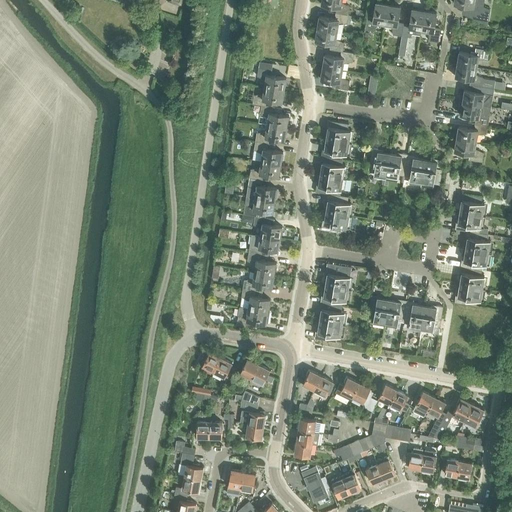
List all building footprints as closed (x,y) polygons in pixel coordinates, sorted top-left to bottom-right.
[(335,5),(334,11),(348,14),(350,5),(341,1),(341,0),(320,0),(320,3),(335,5)] [(484,0),(453,0),(453,2),(463,4),(461,13),(487,25),(490,9),(483,6),(484,0)] [(377,22),(384,23),(387,3),(375,1),(372,17),(366,16),(364,29),(373,30),(377,22)] [(392,33),(401,35),(403,22),(397,21),(399,5),(387,3),(384,23),(390,24),(392,33)] [(403,22),(401,35),(407,36),(408,36),(411,37),(412,34),(420,35),(420,30),(424,9),(412,7),(409,23),(403,22)] [(424,9),(420,30),(429,31),(429,39),(437,40),(439,28),(433,27),(436,11),(424,9)] [(318,15),(316,27),(337,30),(342,31),(344,23),(347,22),(348,14),(334,11),(333,17),(318,15)] [(328,48),(340,50),(343,50),(344,41),(336,38),(337,30),(316,27),(314,39),(330,41),(328,48)] [(399,48),(398,54),(404,55),(405,49),(407,36),(401,35),(399,48)] [(458,51),(456,63),(476,66),(477,59),(486,58),(487,50),(475,48),(473,53),(458,51)] [(324,53),(322,65),(342,69),(343,62),(352,60),(353,57),(354,52),(343,50),(340,50),(339,56),(324,53)] [(468,84),(480,86),(482,86),(482,85),(483,77),(475,73),(476,66),(456,63),(454,75),(469,77),(468,84)] [(265,78),(263,85),(283,88),(285,76),(270,73),(271,67),(258,65),(256,74),(265,78)] [(341,75),(342,69),(322,65),(320,77),(335,80),(334,86),(348,88),(349,79),(341,75)] [(483,77),(482,85),(493,87),(503,89),(504,82),(494,80),(495,79),(483,77)] [(253,93),(252,102),(260,104),(265,104),(266,98),(281,101),(283,88),(263,85),(262,92),(253,93)] [(464,89),(462,101),(481,104),(490,106),(493,87),(482,85),(482,86),(480,86),(479,91),(464,89)] [(462,101),(460,114),(475,116),(474,123),(487,125),(490,106),(481,104),(462,101)] [(260,104),(259,112),(267,116),(266,123),(286,126),(288,114),(272,112),(273,105),(265,104),(260,104)] [(326,126),(324,137),(350,141),(351,138),(348,137),(349,130),(346,129),(347,123),(325,119),(324,126),(326,126)] [(256,131),(254,140),(267,142),(268,136),(284,139),(286,126),(266,123),(264,130),(256,131)] [(457,126),(456,138),(475,141),(477,134),(486,133),(487,125),(474,123),(473,128),(457,126)] [(321,149),(320,155),(341,158),(342,153),(345,154),(347,144),(349,145),(350,141),(324,137),(322,149),(321,149)] [(474,148),(475,141),(456,138),(454,150),(469,153),(468,158),(481,160),(483,152),(474,148)] [(254,140),(253,148),(261,152),(260,159),(280,162),(282,151),(266,148),(267,142),(254,140)] [(381,177),(384,177),(388,151),(377,149),(377,147),(371,146),(367,168),(373,169),(372,172),(382,174),(381,177)] [(388,151),(384,177),(388,178),(388,175),(396,176),(397,173),(402,174),(405,153),(399,151),(399,153),(388,151)] [(405,153),(402,174),(408,175),(408,178),(417,180),(416,183),(419,184),(424,158),(412,156),(412,154),(405,153)] [(320,162),(318,173),(344,177),(345,174),(342,173),(343,164),(340,164),(341,158),(320,155),(319,161),(320,162)] [(424,158),(419,184),(422,184),(423,180),(432,182),(432,179),(438,180),(442,160),(435,158),(434,160),(424,158)] [(250,168),(249,176),(261,178),(262,172),(278,175),(280,162),(260,159),(258,166),(250,168)] [(316,184),(315,190),(325,192),(338,194),(341,180),(344,180),(344,177),(318,173),(317,184),(316,184)] [(248,186),(247,195),(254,196),(274,199),(276,187),(260,185),(261,178),(249,176),(247,185),(248,186)] [(327,199),(325,210),(351,214),(351,212),(349,211),(350,203),(346,202),(347,196),(338,195),(338,194),(325,192),(324,199),(327,199)] [(460,198),(458,210),(484,214),(485,211),(483,211),(484,201),(481,200),(481,195),(461,192),(460,198)] [(244,204),(242,213),(254,215),(256,215),(257,209),(272,211),(274,199),(254,196),(247,195),(245,204),(244,204)] [(321,221),(320,228),(342,231),(343,226),(346,226),(348,217),(350,218),(351,214),(325,210),(323,221),(321,221)] [(456,221),(455,228),(479,231),(487,232),(488,228),(480,227),(481,217),(484,217),(484,214),(458,210),(457,221),(456,221)] [(253,222),(252,223),(261,227),(259,234),(280,238),(282,225),(266,222),(267,217),(256,215),(254,215),(254,216),(253,220),(253,222)] [(455,228),(465,230),(467,230),(466,236),(464,247),(490,251),(491,248),(488,247),(489,239),(486,238),(487,232),(479,231),(455,228)] [(249,234),(248,242),(250,243),(249,251),(262,253),(263,247),(278,250),(280,238),(259,234),(259,235),(249,233),(249,234)] [(460,258),(459,265),(482,268),(482,263),(485,263),(486,254),(490,254),(490,251),(464,247),(463,258),(460,258)] [(249,251),(247,260),(255,263),(253,271),(274,274),(276,262),(261,259),(262,253),(249,251)] [(213,276),(220,277),(221,265),(214,264),(213,276)] [(459,265),(458,271),(461,271),(459,282),(485,286),(485,283),(482,282),(483,274),(481,273),(482,268),(459,265)] [(327,272),(325,284),(350,288),(351,285),(348,284),(350,275),(346,274),(347,269),(326,266),(325,272),(327,272)] [(243,279),(242,287),(256,289),(257,284),(272,286),(274,274),(253,271),(252,277),(243,279)] [(455,294),(454,301),(476,304),(477,298),(479,299),(481,289),(484,289),(485,286),(459,282),(459,284),(457,294),(455,294)] [(321,295),(320,301),(341,305),(342,299),(345,299),(347,290),(350,291),(350,288),(325,284),(323,295),(321,295)] [(239,305),(268,310),(270,298),(255,296),(256,289),(242,287),(240,295),(242,296),(240,306),(239,305)] [(380,323),(384,324),(388,298),(376,296),(376,294),(371,293),(367,315),(373,316),(372,318),(381,320),(380,323)] [(388,298),(384,324),(387,324),(388,321),(396,322),(397,320),(403,321),(406,299),(399,298),(399,300),(388,298)] [(406,299),(403,321),(409,322),(409,325),(416,326),(416,329),(419,330),(423,304),(412,302),(412,300),(406,299)] [(321,308),(319,319),(345,324),(345,320),(342,319),(344,311),(340,310),(341,305),(320,301),(319,308),(321,308)] [(423,304),(419,330),(422,330),(423,327),(432,328),(432,326),(438,326),(441,305),(435,304),(434,306),(423,304)] [(239,305),(236,324),(250,326),(251,320),(266,322),(268,310),(239,305)] [(315,330),(314,337),(335,340),(336,335),(340,335),(341,326),(344,327),(345,324),(319,319),(317,330),(315,330)] [(203,364),(214,370),(221,356),(210,350),(203,364)] [(221,356),(214,370),(225,376),(230,378),(236,367),(231,364),(232,362),(221,356)] [(241,371),(252,377),(259,363),(248,358),(241,371)] [(252,377),(251,379),(260,384),(261,382),(263,382),(266,376),(267,376),(270,371),(269,370),(270,369),(259,363),(252,377)] [(303,383),(314,389),(321,374),(310,369),(303,383)] [(321,374),(314,389),(325,394),(332,380),(321,374)] [(340,383),(336,392),(350,399),(352,395),(359,381),(348,376),(347,376),(344,380),(346,381),(344,385),(340,383)] [(359,381),(352,395),(363,401),(364,401),(366,407),(372,410),(378,399),(371,396),(373,391),(370,389),(371,389),(370,388),(370,387),(359,381)] [(379,397),(390,402),(397,388),(386,383),(379,397)] [(397,388),(390,402),(391,403),(390,405),(391,407),(395,410),(398,409),(399,407),(401,408),(405,410),(408,404),(404,402),(408,394),(397,388)] [(243,395),(242,400),(258,403),(259,396),(245,389),(242,395),(243,395)] [(416,404),(413,410),(424,416),(428,409),(435,395),(423,390),(416,404)] [(435,395),(428,409),(438,415),(439,415),(446,401),(435,395)] [(453,413),(464,419),(473,402),(461,396),(454,411),(453,413)] [(242,400),(241,406),(245,407),(245,409),(250,410),(248,423),(264,425),(266,413),(257,412),(258,403),(242,400)] [(473,402),(464,419),(476,425),(484,408),(473,402)] [(427,435),(434,436),(446,412),(441,410),(439,415),(438,415),(428,435),(427,435)] [(434,436),(434,437),(440,438),(453,413),(454,411),(447,410),(446,412),(434,436)] [(301,416),(299,429),(314,431),(314,430),(319,431),(321,422),(316,421),(316,419),(301,416)] [(197,436),(209,436),(209,421),(197,420),(197,436)] [(209,421),(209,436),(222,437),(222,421),(209,421)] [(261,437),(264,425),(248,423),(246,435),(261,437)] [(399,426),(397,438),(404,439),(406,427),(399,426)] [(299,429),(297,440),(312,443),(318,444),(320,432),(314,431),(299,429)] [(370,435),(375,446),(379,444),(382,450),(387,448),(384,441),(386,436),(386,435),(373,433),(372,434),(370,435)] [(457,440),(463,442),(484,445),(484,441),(475,440),(475,438),(457,434),(456,440),(457,440)] [(365,437),(369,448),(375,446),(370,435),(365,437)] [(360,439),(366,454),(367,454),(366,449),(369,448),(365,437),(360,439)] [(176,439),(174,449),(182,451),(195,453),(196,448),(195,447),(184,445),(184,441),(176,439)] [(354,441),(361,457),(366,454),(360,439),(354,441)] [(310,455),(312,443),(297,440),(294,452),(310,455)] [(349,443),(356,459),(361,457),(354,441),(349,443)] [(344,446),(350,461),(356,459),(349,443),(344,446)] [(338,448),(341,454),(343,459),(348,457),(350,462),(350,461),(344,446),(338,448)] [(424,452),(421,468),(433,470),(436,455),(434,454),(435,451),(425,449),(424,452)] [(408,465),(421,468),(424,452),(411,450),(408,465)] [(179,463),(178,473),(184,475),(201,478),(203,466),(199,465),(200,464),(193,462),(195,453),(182,451),(180,463),(179,463)] [(388,455),(376,460),(377,462),(383,477),(395,472),(388,455)] [(445,472),(457,475),(460,459),(448,457),(445,472)] [(460,459),(457,475),(469,477),(472,461),(460,459)] [(377,462),(366,467),(372,482),(374,481),(375,483),(383,479),(382,478),(383,477),(377,462)] [(307,464),(300,467),(302,471),(314,500),(328,495),(316,465),(309,469),(307,464)] [(349,472),(343,474),(350,491),(351,491),(351,492),(359,489),(359,487),(361,486),(355,472),(353,467),(349,469),(349,472)] [(229,485),(227,491),(239,493),(241,487),(244,470),(232,468),(231,472),(229,472),(228,478),(230,478),(229,485)] [(244,470),(241,487),(253,489),(256,472),(244,470)] [(350,491),(343,474),(332,479),(333,481),(339,496),(350,491)] [(176,486),(175,492),(188,494),(189,488),(199,490),(201,478),(184,475),(182,487),(176,486)] [(180,499),(177,511),(183,511),(194,511),(196,502),(187,500),(188,494),(175,492),(174,498),(180,499)] [(482,511),(484,504),(473,502),(473,505),(451,501),(448,511),(482,511)] [(263,510),(260,511),(278,511),(280,511),(272,502),(268,505),(266,503),(260,507),(263,510)]
